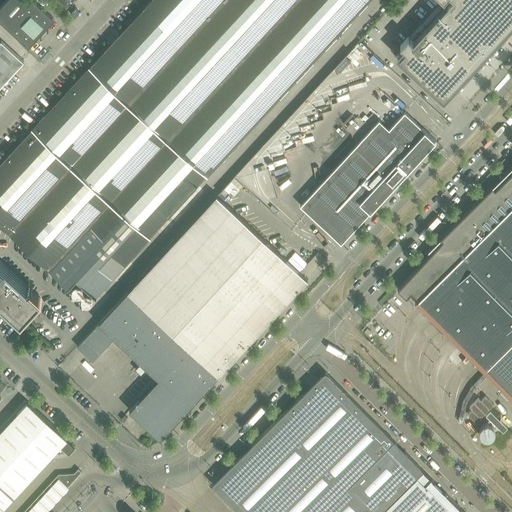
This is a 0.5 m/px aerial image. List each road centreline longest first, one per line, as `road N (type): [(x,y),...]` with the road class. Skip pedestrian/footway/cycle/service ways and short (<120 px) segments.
road 1 (unclassified): [(511,86),(296,316)]
road 2 (unclassified): [(317,337),(511,126)]
road 3 (residential): [(490,511),(317,337)]
road 4 (unclassified): [(0,344),(127,460),(170,464)]
road 5 (unclassified): [(170,464),(199,460),(317,337)]
road 6 (unclassified): [(296,316),(183,437),(170,464)]
road 7 (unclassified): [(0,127),(117,0)]
